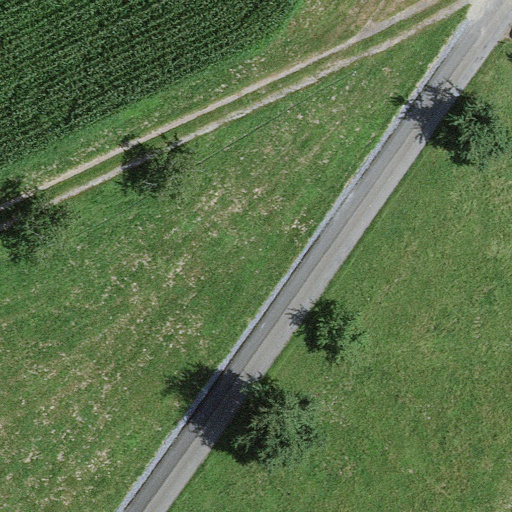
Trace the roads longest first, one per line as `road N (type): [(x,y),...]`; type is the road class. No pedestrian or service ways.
road 1 (unclassified): [(146,511),(511,10)]
road 2 (track): [(0,194),(497,0)]
